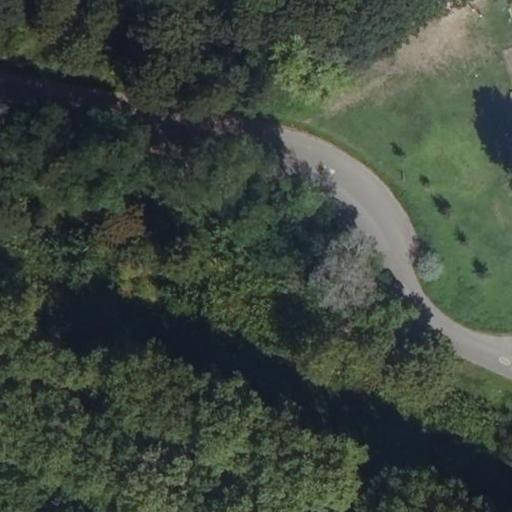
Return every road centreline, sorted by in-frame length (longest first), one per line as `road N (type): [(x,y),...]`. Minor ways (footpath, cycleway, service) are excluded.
road 1 (residential): [(0,88),(297,145),(339,164),(379,210),(421,317),(511,367)]
road 2 (primary): [(0,370),(295,511)]
